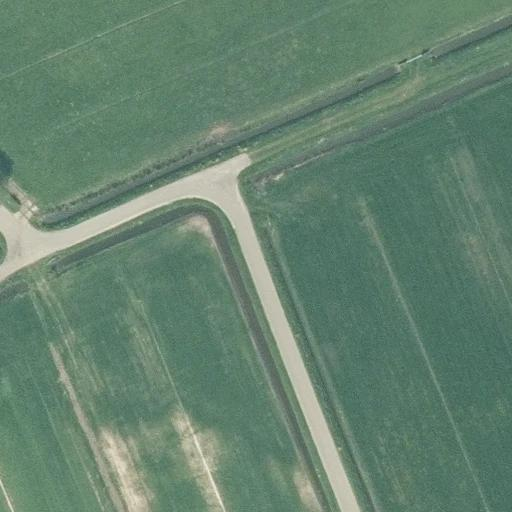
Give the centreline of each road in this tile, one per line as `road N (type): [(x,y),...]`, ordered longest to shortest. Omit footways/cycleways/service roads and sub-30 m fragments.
road 1 (unclassified): [(352,511),(226,192),(192,183),(49,243),(0,216)]
road 2 (track): [(511,43),(215,172),(208,183)]
